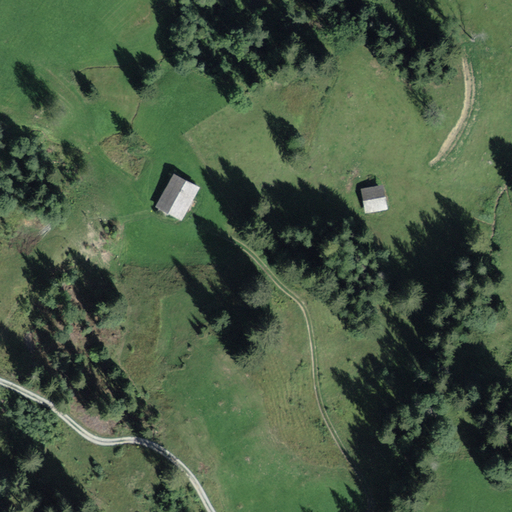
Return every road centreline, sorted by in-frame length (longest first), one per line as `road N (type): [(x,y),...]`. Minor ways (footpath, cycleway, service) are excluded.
road 1 (track): [(371,511),(370,495),(320,404),(304,305),(243,247),(195,224)]
road 2 (track): [(211,511),(195,482),(156,447),(89,437),(45,402),(0,381)]
